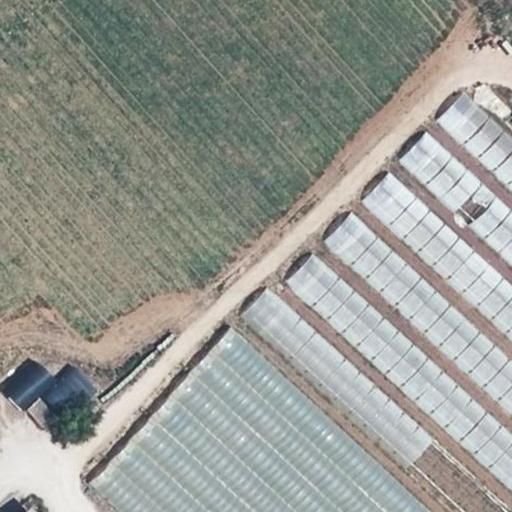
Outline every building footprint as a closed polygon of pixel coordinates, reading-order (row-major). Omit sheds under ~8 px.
[(511,137),(459,90),(432,120),(511,191),(511,137)] [(511,212),(423,129),(397,157),(511,264),(511,212)] [(360,198),(458,289),(484,262),(386,170),(360,198)] [(321,240),(461,367),(487,338),(347,211),(321,240)] [(283,280),(388,375),(410,351),(304,256),(283,280)] [(263,287),(240,311),(344,411),(367,387),(263,287)] [(227,327),(86,483),(118,511),(286,511),(288,500),(300,510),(304,482),(316,480),(320,460),(333,457),(335,446),(330,419),(227,327)] [(35,364),(4,396),(19,410),(50,379),(35,364)] [(67,365),(24,412),(42,428),(58,411),(66,419),(93,390),(67,365)]
